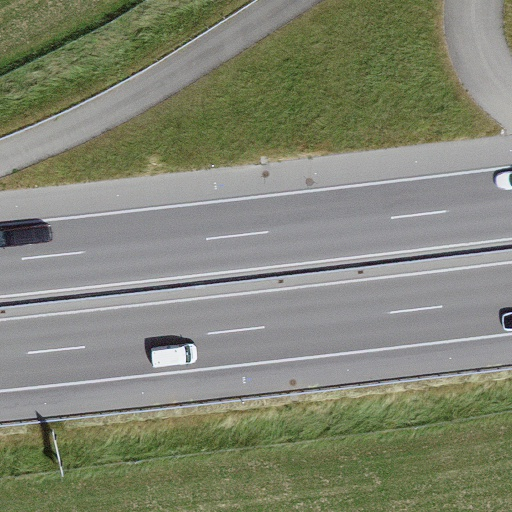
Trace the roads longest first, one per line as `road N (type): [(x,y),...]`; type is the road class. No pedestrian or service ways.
road 1 (motorway): [(511,201),(0,261)]
road 2 (motorway): [(0,355),(511,296)]
